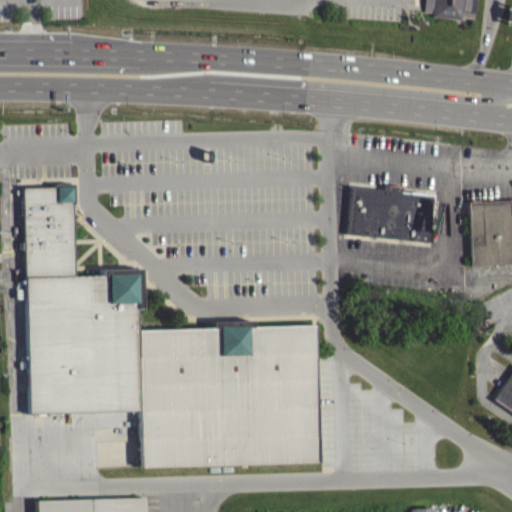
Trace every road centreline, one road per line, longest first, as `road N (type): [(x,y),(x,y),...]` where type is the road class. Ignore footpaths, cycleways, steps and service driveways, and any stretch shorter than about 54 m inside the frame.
road 1 (primary): [(0,94),(280,104),(511,125)]
road 2 (primary): [(511,84),(270,61),(0,57)]
